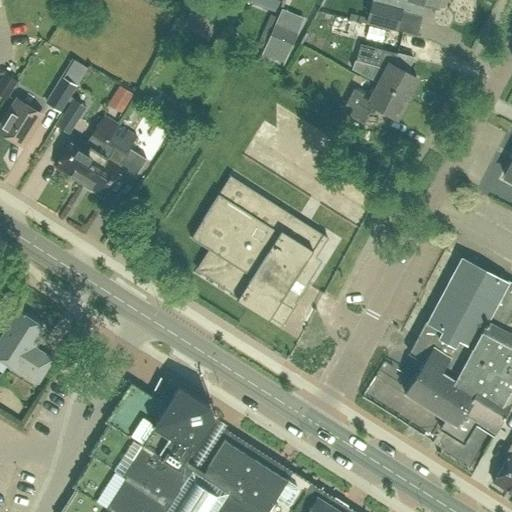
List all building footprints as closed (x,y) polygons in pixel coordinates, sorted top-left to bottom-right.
[(219,8),(205,0),(195,0),(190,9),(211,21),(219,8)] [(245,0),(273,11),(277,0),(245,0)] [(437,0),(371,0),(366,21),(396,29),(401,11),(421,16),(424,3),(436,6),(437,0)] [(270,35),(261,54),(283,63),(291,44),(270,35)] [(359,44),(355,60),(377,66),(384,70),(377,84),(406,98),(416,78),(405,72),(412,58),(396,54),(359,44)] [(0,80),(0,94),(5,98),(16,81),(4,74),(0,80)] [(46,103),(58,111),(74,85),(62,78),(46,103)] [(353,89),(342,111),(363,123),(372,106),(395,118),(406,98),(377,84),(369,98),(353,89)] [(120,114),(133,94),(119,86),(107,105),(120,114)] [(0,131),(22,145),(41,115),(17,101),(0,127),(0,131)] [(79,117),(67,109),(57,126),(69,134),(79,117)] [(103,144),(116,124),(103,116),(84,144),(73,137),(55,166),(79,182),(103,144)] [(136,137),(116,124),(103,144),(79,182),(104,197),(121,169),(134,177),(146,159),(145,158),(143,161),(127,151),(136,137)] [(229,175),(190,237),(208,249),(196,267),(239,294),(237,297),(269,317),(271,313),(283,321),(295,302),(292,300),(295,295),(297,297),(306,284),(303,282),(315,264),(311,262),(324,243),(293,224),(297,218),(253,191),(229,175)] [(25,315),(24,315),(18,311),(0,340),(0,360),(16,370),(16,369),(38,382),(52,359),(31,346),(43,327),(37,324),(36,321),(35,320),(34,319),(32,317),(30,317),(28,316),(25,315)] [(220,440),(205,430),(213,418),(210,405),(177,384),(170,396),(155,387),(151,396),(132,383),(132,382),(130,382),(105,422),(108,424),(88,454),(91,456),(72,486),(75,488),(59,511),(299,511),(310,495),(312,492),(294,480),(291,484),(286,480),(287,478),(286,477),(285,479),(255,460),(256,459),(254,458),(254,459),(224,440),(225,439),(225,438),(223,437),(222,437),(220,440)] [(511,449),(510,453),(510,452),(492,482),(511,494),(511,449)] [(315,499),(310,495),(299,511),(340,511),(316,497),(315,499)]
